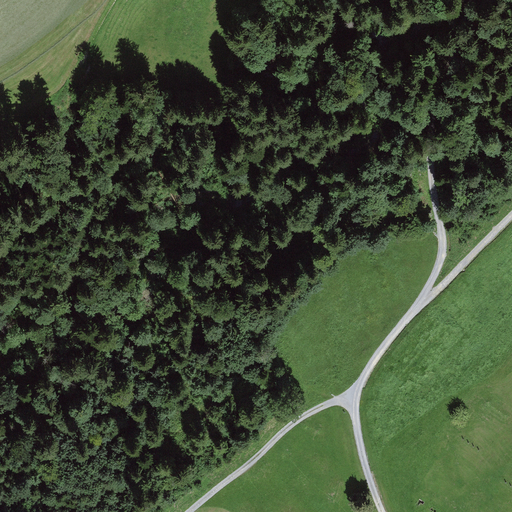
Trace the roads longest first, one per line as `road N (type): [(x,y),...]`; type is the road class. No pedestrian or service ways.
road 1 (track): [(420,303),(441,260),(428,135),(458,35),(458,0)]
road 2 (track): [(511,215),(420,303),(349,399)]
road 3 (track): [(349,399),(295,421),(190,511)]
